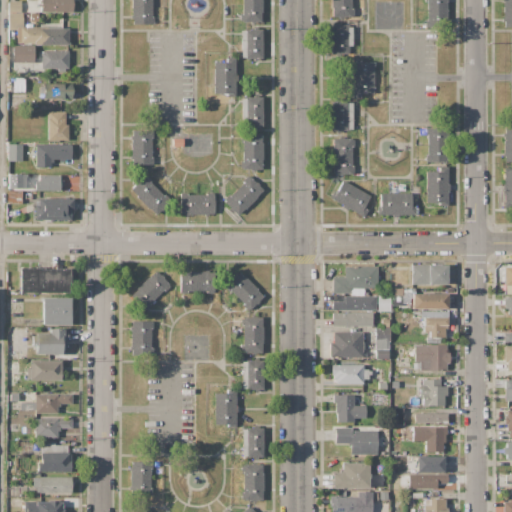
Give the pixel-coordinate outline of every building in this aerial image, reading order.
[(40,0),(72,0),(72,12),(59,12),(59,13),(53,13),(53,12),(46,12),(46,13),(40,13),(40,0)] [(150,0),(151,16),(153,16),(153,24),(133,24),(133,16),(131,16),(131,0),(150,0)] [(261,0),(262,13),(261,14),(261,22),(255,23),(255,24),(250,24),(250,23),(243,23),(243,21),(240,21),(239,13),(243,13),(242,0),(261,0)] [(350,0),(351,9),(353,9),(353,15),(351,15),(351,17),(332,17),(332,8),(331,8),(331,0),(350,0)] [(424,0),(447,0),(447,21),(445,21),(445,27),(425,27),(425,19),(427,19),(427,1),(425,1),(424,0)] [(511,26),(503,26),(503,0),(511,0),(511,26)] [(68,44),(34,44),(34,43),(17,43),(17,30),(8,30),(8,12),(9,12),(9,1),(20,1),(20,13),(22,13),(23,27),(68,27),(68,44)] [(331,25),(335,25),(335,23),(339,23),(339,25),(349,25),(349,27),(351,27),(351,20),(361,20),(361,39),(352,39),(352,46),(349,46),(349,54),(331,54),(331,25)] [(261,29),(261,58),(258,58),(258,61),(253,61),(253,59),(241,59),(241,30),(253,29),(253,27),(257,27),(257,29),(261,29)] [(12,45),(35,45),(34,62),(12,62),(12,45)] [(41,51),(68,51),(68,68),(64,68),(65,71),(58,71),(58,68),(41,68),(41,51)] [(213,62),(226,62),(226,57),(234,57),(235,97),(226,97),(226,93),(214,93),(213,62)] [(352,59),(360,59),(360,62),(373,62),(373,93),(360,94),(360,98),(352,98),(352,59)] [(9,79),(24,79),(24,91),(9,91),(9,79)] [(42,83),(71,83),(71,97),(69,97),(69,99),(64,99),(64,97),(42,97),(42,83)] [(261,97),(262,127),(257,127),(257,128),(254,129),(254,127),(242,127),(241,99),(245,98),(245,97),(253,97),(253,95),(257,95),(257,97),(261,97)] [(331,101),(347,101),(347,103),(352,102),(353,130),(340,131),(340,133),(336,133),(336,131),(332,131),(331,101)] [(47,111),(65,111),(65,125),(68,125),(68,140),(47,140),(47,111)] [(511,161),(511,127),(502,127),(503,162),(511,161)] [(425,128),(445,128),(445,162),(425,162),(425,153),(427,153),(427,136),(425,136),(425,128)] [(132,130),(152,130),(152,137),(150,137),(150,157),(152,157),(152,166),(132,166),(132,161),(130,161),(130,136),(132,136),(132,130)] [(261,134),(262,169),(243,169),(243,168),(240,168),(240,160),(242,160),(242,142),(240,142),(240,134),(261,134)] [(332,138),(339,138),(339,137),(343,136),(343,138),(351,138),(351,140),(353,140),(353,146),(351,146),(352,167),(353,167),(353,174),(333,174),(333,165),(332,165),(331,147),(333,147),(332,138)] [(172,138),(181,138),(181,146),(171,146),(172,138)] [(8,144),(22,144),(22,160),(8,160),(8,144)] [(35,144),(69,145),(69,159),(50,159),(50,167),(35,167),(35,144)] [(425,172),(438,172),(438,167),(446,167),(446,184),(448,184),(448,190),(446,190),(446,205),(438,205),(438,203),(425,203),(425,172)] [(511,207),(503,207),(504,169),(510,169),(510,171),(511,171),(511,207)] [(7,174),(24,174),(24,188),(8,188),(7,174)] [(34,190),(34,180),(39,180),(39,175),(60,175),(60,180),(62,180),(62,186),(60,186),(60,190),(34,190)] [(131,190),(135,185),(134,184),(137,180),(139,182),(145,175),(151,181),(149,183),(162,196),(164,194),(169,200),(155,214),(149,209),(148,210),(136,197),(137,196),(131,190)] [(237,215),(233,210),(231,212),(229,210),(230,208),(222,200),(228,194),(230,196),(243,183),(241,181),(247,175),(255,183),(256,182),(259,185),(258,186),(262,190),(256,196),(257,197),(244,210),(243,209),(237,215)] [(329,198),(334,190),(337,191),(343,180),(370,196),(363,207),(367,209),(362,217),(329,198)] [(7,190),(21,191),(21,204),(7,203),(7,190)] [(180,193),(188,193),(188,195),(205,195),(205,193),(214,193),(214,214),(208,214),(208,215),(185,215),(185,214),(180,214),(180,193)] [(377,215),(377,206),(380,206),(380,193),(411,193),(411,206),(415,206),(415,214),(377,215)] [(38,199),(73,199),(73,210),(70,210),(70,219),(34,220),(34,205),(38,205),(38,199)] [(411,265),(446,265),(446,284),(411,284),(411,265)] [(376,266),(376,288),(350,288),(350,293),(332,293),(332,277),(344,277),(344,266),(376,266)] [(511,266),(503,267),(503,293),(511,293),(511,290),(511,285),(511,284),(511,266)] [(19,267),(40,267),(40,269),(70,268),(70,293),(20,293),(19,267)] [(155,271),(170,286),(165,291),(163,290),(152,301),(153,302),(147,308),(133,294),(137,290),(136,289),(148,276),(149,277),(155,271)] [(179,293),(179,271),(214,271),(214,292),(207,292),(207,291),(186,291),(186,293),(179,293)] [(237,271),(244,277),(245,277),(257,289),(256,290),(262,296),(258,300),(259,301),(256,304),(255,303),(249,309),(248,309),(247,310),(242,305),(243,304),(229,289),(228,290),(224,286),(225,286),(223,284),(230,278),(229,277),(232,274),(233,275),(237,271)] [(411,294),(447,294),(447,309),(412,309),(411,294)] [(378,295),(389,295),(389,311),(378,311),(378,295)] [(345,296),(375,296),(375,310),(372,310),(372,312),(366,312),(366,310),(345,310),(345,296)] [(511,296),(503,297),(504,315),(511,314),(511,296)] [(42,298),(70,298),(70,324),(42,324),(42,298)] [(332,313),(372,313),(372,326),(350,326),(350,327),(345,327),(345,326),(332,326),(332,313)] [(261,317),(261,325),(262,325),(262,341),(261,341),(261,353),(256,353),(256,354),(251,354),(251,353),(242,353),(242,351),(240,351),(240,344),(242,344),(242,325),(240,325),(240,318),(242,318),(242,317),(251,317),(251,316),(255,316),(255,317),(261,317)] [(423,317),(446,317),(446,328),(443,328),(443,338),(429,338),(429,331),(423,331),(423,317)] [(375,327),(382,327),(382,319),(389,319),(389,328),(390,328),(390,341),(388,342),(388,358),(375,358),(375,327)] [(132,322),(153,322),(153,329),(151,329),(150,347),(152,347),(152,354),(131,354),(131,350),(129,350),(129,346),(130,346),(130,330),(129,330),(129,327),(132,327),(132,322)] [(36,333),(49,333),(49,329),(67,329),(67,343),(64,343),(64,346),(62,346),(62,354),(35,354),(35,346),(31,345),(31,335),(35,335),(36,333)] [(361,332),(362,357),(330,358),(329,343),(333,343),(333,332),(361,332)] [(511,332),(503,333),(503,341),(511,341),(511,332)] [(414,345),(445,344),(445,352),(449,352),(449,363),(445,363),(445,371),(419,371),(419,369),(413,370),(412,363),(414,363),(414,345)] [(504,371),(511,370),(511,345),(503,346),(504,371)] [(242,361),(245,361),(245,360),(253,360),(253,358),(263,358),(263,390),(247,390),(247,388),(242,388),(242,361)] [(6,360),(18,359),(19,373),(7,373),(6,360)] [(29,360),(61,360),(61,380),(29,380),(29,378),(26,378),(26,369),(29,369),(29,360)] [(331,365),(363,365),(363,369),(367,369),(367,371),(370,371),(370,375),(367,375),(367,379),(363,379),(363,383),(335,383),(335,380),(333,380),(333,378),(332,378),(332,375),(331,375),(331,365)] [(422,379),(440,379),(440,386),(447,386),(447,396),(443,396),(443,406),(422,406),(422,395),(419,395),(419,385),(422,385),(422,379)] [(503,401),(511,400),(511,379),(502,380),(503,401)] [(214,393),(226,393),(226,388),(235,388),(235,427),(228,427),(228,424),(214,424),(214,393)] [(34,394),(71,395),(71,404),(60,404),(60,407),(57,407),(56,413),(34,413),(34,410),(20,410),(20,402),(34,402),(34,394)] [(333,395),(353,395),(353,405),(365,405),(365,417),(354,417),(354,422),(336,422),(336,413),(335,413),(335,403),(333,403),(333,395)] [(389,425),(390,408),(403,408),(402,425),(389,425)] [(414,413),(446,413),(446,423),(414,423),(414,413)] [(34,419),(71,419),(71,429),(60,429),(60,431),(56,431),(56,437),(34,437),(34,419)] [(412,427),(446,427),(446,436),(444,436),(444,444),(441,444),(441,452),(425,452),(425,441),(412,441),(412,427)] [(242,429),(246,429),(246,428),(262,428),(262,457),(246,457),(246,455),(242,455),(242,429)] [(335,428),(350,428),(350,431),(375,431),(376,454),(350,454),(350,443),(335,443),(335,428)] [(511,459),(505,459),(505,456),(503,456),(503,447),(505,447),(505,442),(511,442),(511,459)] [(37,471),(37,462),(38,462),(38,456),(40,456),(40,445),(67,445),(67,454),(69,454),(70,471),(37,471)] [(416,456),(443,456),(443,472),(416,472),(416,456)] [(131,462),(152,462),(152,469),(150,469),(149,488),(152,488),(152,496),(148,496),(148,497),(130,497),(130,490),(128,490),(128,486),(130,486),(130,471),(129,471),(129,467),(131,467),(131,462)] [(261,464),(262,500),(256,500),(256,501),(252,501),(251,500),(243,500),(243,499),(241,499),(241,492),(243,492),(243,473),(241,473),(240,466),(242,466),(242,465),(251,464),(251,463),(255,463),(255,464),(261,464)] [(333,488),(333,472),(339,472),(339,469),(342,469),(342,463),(369,463),(369,487),(333,488)] [(408,475),(446,475),(446,483),(436,483),(436,488),(407,488),(408,475)] [(70,477),(70,493),(36,493),(36,488),(32,488),(32,478),(38,478),(38,477),(70,477)] [(370,511),(371,492),(356,492),(356,496),(329,496),(328,511),(370,511)] [(379,492),(388,492),(388,500),(379,500),(379,492)] [(445,511),(446,499),(422,498),(421,511),(445,511)] [(502,511),(503,500),(511,500),(511,511),(502,511)] [(23,511),(23,502),(47,502),(47,501),(58,501),(58,502),(63,502),(63,511),(23,511)]
